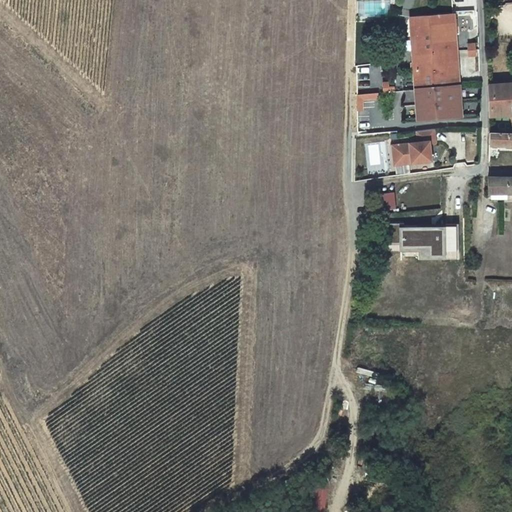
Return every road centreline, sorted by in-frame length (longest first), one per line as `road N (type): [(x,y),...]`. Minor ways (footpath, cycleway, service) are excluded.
road 1 (track): [(209,511),(287,468),(324,428),(353,267),(352,0)]
road 2 (unknown): [(482,0),(488,167)]
